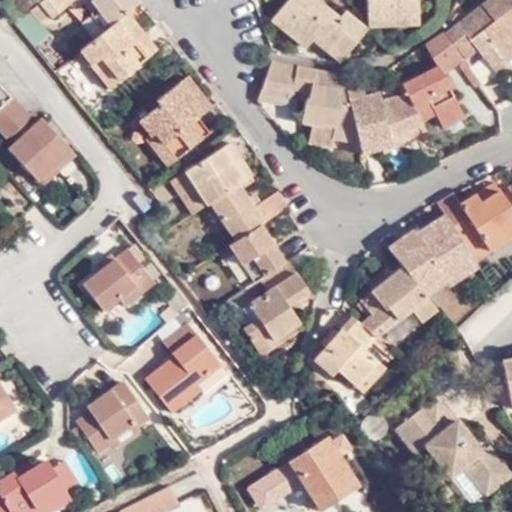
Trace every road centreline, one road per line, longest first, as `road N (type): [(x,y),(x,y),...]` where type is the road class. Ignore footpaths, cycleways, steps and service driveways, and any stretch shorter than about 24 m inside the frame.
road 1 (residential): [(201,22),(257,128),(321,198),(354,216),(391,209),(511,143)]
road 2 (residential): [(0,32),(121,182),(105,207),(25,269),(26,295),(67,353)]
